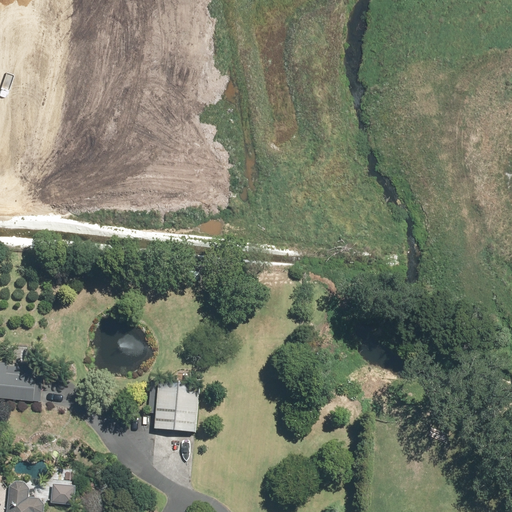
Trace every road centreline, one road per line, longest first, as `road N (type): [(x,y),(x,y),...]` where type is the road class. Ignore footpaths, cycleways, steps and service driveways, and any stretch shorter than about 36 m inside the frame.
road 1 (residential): [(218,0),(243,150),(129,146)]
road 2 (residential): [(105,0),(129,146)]
road 3 (residential): [(129,146),(0,142)]
